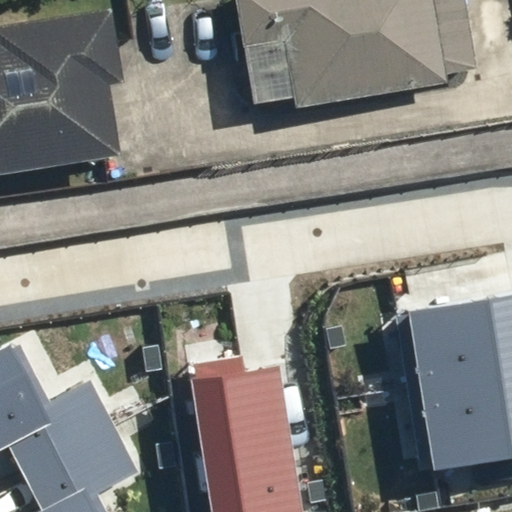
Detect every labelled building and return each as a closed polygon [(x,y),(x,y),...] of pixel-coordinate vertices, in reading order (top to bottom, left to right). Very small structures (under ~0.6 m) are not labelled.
[(465,0),(236,0),(249,103),(447,80),(444,60),(472,57),(465,0)] [(112,11),(0,25),(0,172),(114,158),(103,70),(119,68),(112,11)] [(396,464),(511,443),(511,272),(366,298),(396,464)] [(295,511),(264,345),(165,364),(192,511),(295,511)] [(0,430),(31,415),(0,352),(0,430)] [(0,511),(87,511),(64,465),(0,496),(0,511)]
